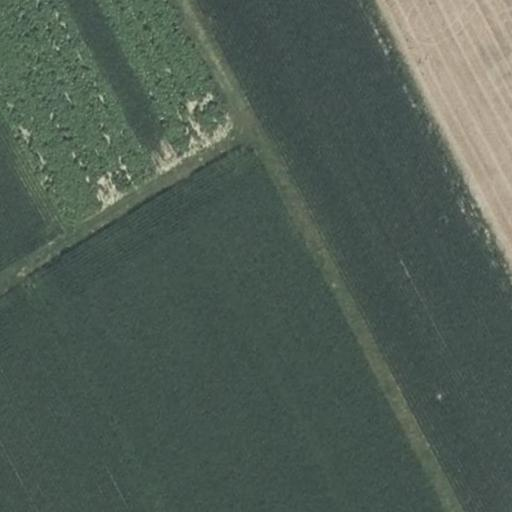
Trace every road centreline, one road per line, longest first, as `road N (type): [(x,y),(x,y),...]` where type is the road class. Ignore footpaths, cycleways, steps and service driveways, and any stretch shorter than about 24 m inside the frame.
road 1 (track): [(188,0),(448,511)]
road 2 (track): [(256,135),(0,297)]
